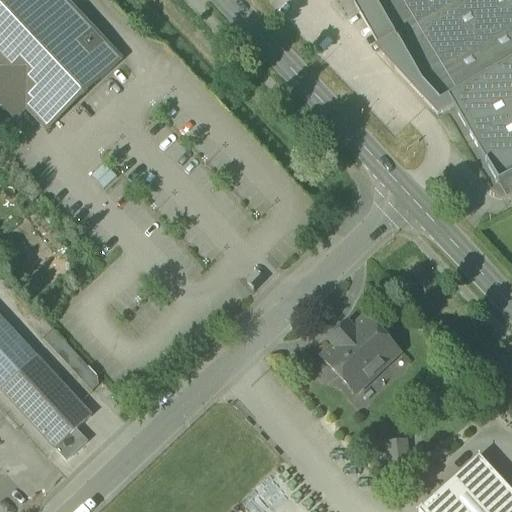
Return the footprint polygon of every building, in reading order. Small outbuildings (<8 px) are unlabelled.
[(0,0),(0,82),(26,110),(40,125),(43,122),(42,121),(52,111),(54,113),(55,112),(55,111),(91,78),(98,85),(120,64),(60,0),(0,0)] [(511,0),(349,0),(354,8),(366,0),(372,0),(398,45),(383,53),(394,72),(409,64),(434,107),(448,99),(511,62),(511,0)] [(381,54),(383,53),(398,45),(372,0),(366,0),(354,8),(381,54)] [(498,186),(511,177),(511,62),(448,99),(454,110),(498,186)] [(438,119),(454,110),(448,99),(434,107),(409,64),(394,72),(395,74),(438,119)] [(43,122),(40,125),(47,132),(98,85),(91,78),(55,111),(55,112),(54,113),(52,111),(42,121),(43,122)] [(26,110),(0,82),(0,106),(14,121),(26,110)] [(321,362),(355,398),(399,357),(364,320),(352,332),(347,326),(328,344),(333,350),(321,362)] [(36,360),(0,321),(0,392),(0,393),(36,360)] [(44,341),(93,395),(103,386),(54,332),(44,341)] [(0,393),(55,452),(76,433),(91,420),(36,360),(0,393)] [(87,445),(76,433),(55,452),(66,464),(87,445)] [(412,481),(408,442),(384,444),(388,484),(412,481)] [(420,511),(511,511),(511,495),(479,459),(420,511)]
